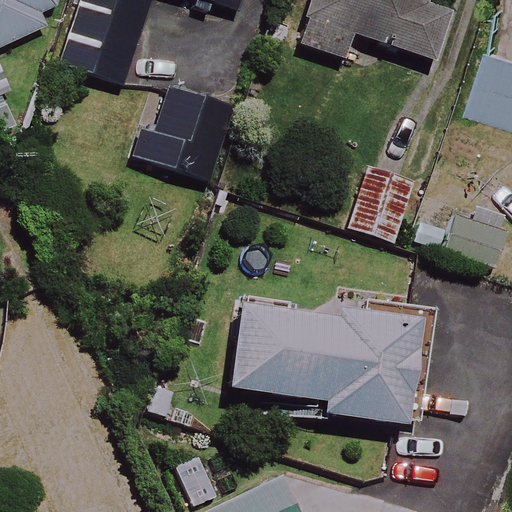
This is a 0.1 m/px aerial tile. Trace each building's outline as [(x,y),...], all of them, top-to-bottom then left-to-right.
[(52,9),(53,0),(0,0),(0,51),(42,30),(36,17),(52,9)] [(146,0),(76,0),(53,70),(116,91),(146,0)] [(184,0),(231,16),(236,0),(184,0)] [(305,0),(289,49),(336,64),(344,40),(426,67),(443,16),(413,6),(414,0),(305,0)] [(511,63),(487,55),(467,112),(511,127),(511,63)] [(229,113),(162,92),(148,137),(134,132),(125,161),(205,187),(229,113)] [(408,190),(359,174),(340,234),(389,249),(408,190)] [(498,235),(447,219),(442,235),(414,226),(407,248),(487,272),(498,235)] [(409,330),(232,306),(220,396),(307,408),(305,420),(395,432),(409,330)] [(213,499),(194,461),(168,474),(187,511),(213,499)] [(287,511),(274,483),(210,511),(287,511)]
